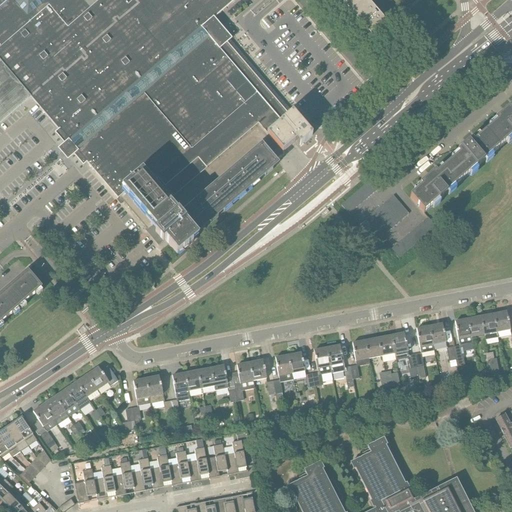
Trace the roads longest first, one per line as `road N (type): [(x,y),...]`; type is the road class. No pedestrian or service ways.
road 1 (residential): [(511,286),(138,356),(108,332)]
road 2 (tertiary): [(108,332),(204,273),(301,191)]
road 3 (tertiary): [(396,118),(511,25)]
road 4 (residential): [(396,103),(306,0)]
road 5 (tertiary): [(396,103),(301,191)]
road 6 (residential): [(108,332),(25,233)]
road 7 (tertiary): [(0,401),(108,332)]
road 8 (tertiary): [(301,191),(396,118)]
